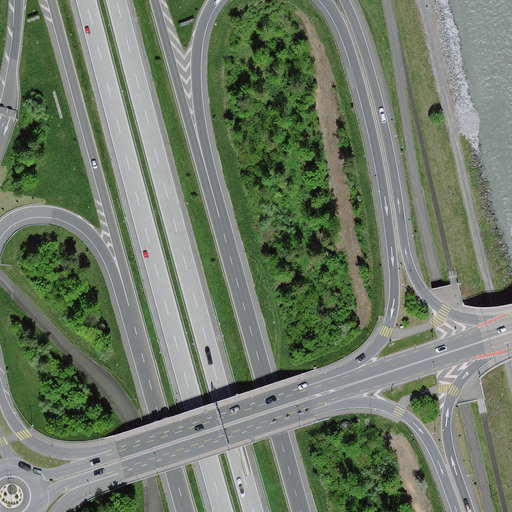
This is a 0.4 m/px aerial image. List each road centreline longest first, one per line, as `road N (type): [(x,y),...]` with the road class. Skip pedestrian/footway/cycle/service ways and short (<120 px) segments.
road 1 (motorway): [(254,511),(117,0)]
road 2 (motorway): [(87,0),(223,511)]
road 3 (motorway): [(325,0),(366,108),(394,296),(376,347),(307,388)]
road 4 (motorway): [(511,325),(445,312),(413,276),(379,102),(343,0)]
road 5 (track): [(422,0),(511,379)]
road 6 (motorway): [(51,0),(133,322)]
road 7 (motorway): [(300,511),(219,220)]
road 8 (track): [(0,271),(124,404),(149,473),(150,511)]
road 9 (track): [(493,511),(437,288)]
road 10 (motorway): [(219,220),(155,0)]
road 11 (track): [(398,65),(437,288)]
road 12 (motorway): [(219,220),(196,89),(199,33),(216,0)]
road 13 (primary): [(307,388),(111,453)]
road 14 (motorway): [(312,407),(377,403),(409,417),(435,454),(457,511)]
road 15 (motorway): [(469,511),(447,444),(449,400),(511,334)]
road 16 (primary): [(119,470),(312,407)]
road 17 (motorway): [(0,231),(24,214),(49,211),(89,231),(133,322)]
road 18 (motorway): [(133,322),(182,499)]
road 19 (primary): [(511,331),(342,387)]
road 20 (motorway): [(111,453),(41,448),(11,418),(0,390)]
road 21 (motorway): [(18,0),(0,131)]
